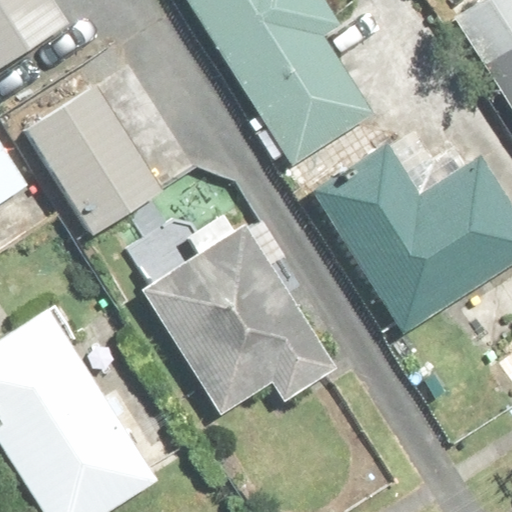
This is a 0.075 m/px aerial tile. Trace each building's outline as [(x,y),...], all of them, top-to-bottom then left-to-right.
[(0,0),(0,65),(64,26),(47,0),(0,0)] [(180,0),(290,168),(372,115),(324,41),(340,31),(320,0),(180,0)] [(511,0),(481,0),(451,19),(511,115),(511,0)] [(95,85),(21,128),(86,240),(160,196),(95,85)] [(0,148),(0,202),(25,186),(0,148)] [(382,149),(309,196),(400,337),(511,265),(511,212),(478,159),(414,200),(382,149)] [(143,283),(135,288),(217,419),(267,388),(281,410),(337,375),(280,283),(294,274),(260,219),(236,235),(223,215),(184,240),(172,220),(123,250),(143,283)] [(46,306),(0,334),(0,457),(33,511),(112,511),(156,485),(46,306)]
